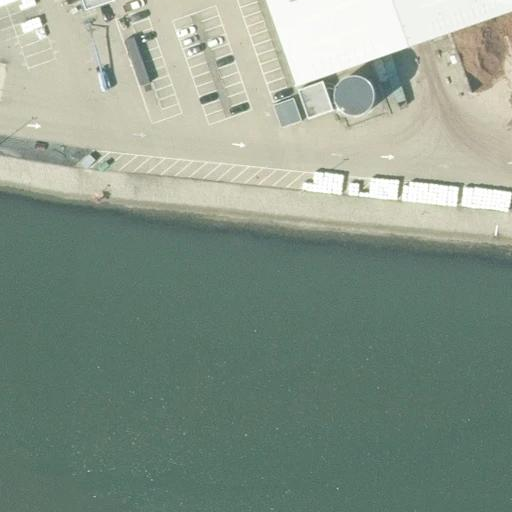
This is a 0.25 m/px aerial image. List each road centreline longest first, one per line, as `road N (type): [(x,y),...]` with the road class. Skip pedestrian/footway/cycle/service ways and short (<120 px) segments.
road 1 (unknown): [(281,146),(511,152)]
road 2 (unknown): [(281,146),(230,0)]
road 3 (unknown): [(99,126),(57,0)]
road 4 (unknown): [(197,139),(163,20)]
